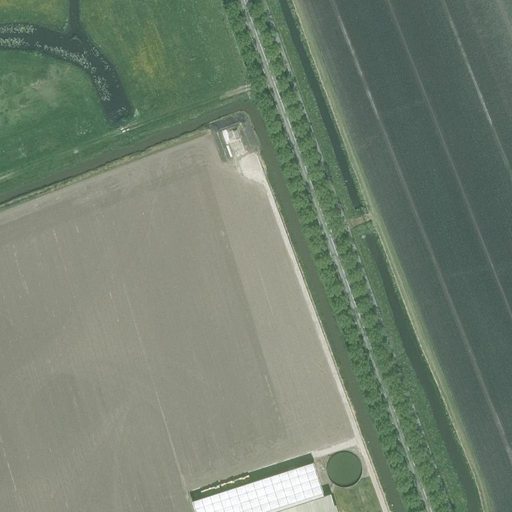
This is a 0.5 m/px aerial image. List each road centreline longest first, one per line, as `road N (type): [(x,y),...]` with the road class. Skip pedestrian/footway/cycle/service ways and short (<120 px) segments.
road 1 (tertiary): [(428,511),(243,0)]
road 2 (track): [(385,511),(261,174),(250,163)]
road 3 (track): [(272,79),(0,175)]
